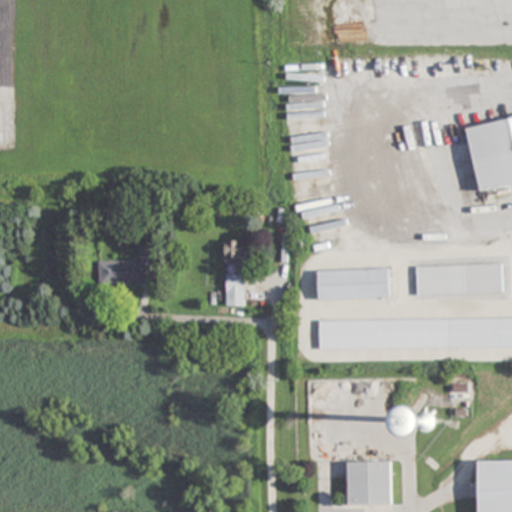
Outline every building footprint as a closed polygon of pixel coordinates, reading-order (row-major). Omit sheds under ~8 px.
[(227,262),(250,262),(250,240),(227,240),(227,262)] [(140,256),(151,256),(151,242),(140,242),(140,256)] [(143,261),(99,261),(99,285),(143,285),(143,261)] [(504,265),(418,267),(418,296),(505,295),(504,265)] [(391,270),(319,270),(319,300),(391,300),(391,270)] [(247,274),(227,274),(227,306),(247,306),(247,274)] [(511,319),(321,321),(321,350),(511,348),(511,319)] [(413,432),(439,435),(441,409),(415,407),(413,432)] [(393,505),(393,461),(349,461),(349,505),(393,505)]
